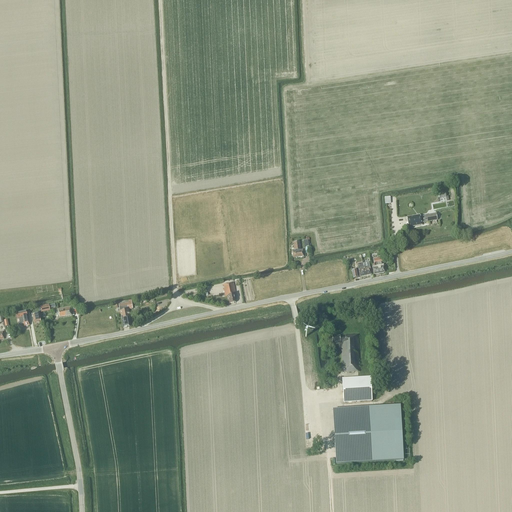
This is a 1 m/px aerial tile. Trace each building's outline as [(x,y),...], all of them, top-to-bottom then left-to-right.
[(421,223),(437,220),(436,214),(420,217),(419,215),(406,217),(408,227),(421,225),(421,223)] [(294,251),(293,251),(292,251),(293,258),(303,256),(302,250),(300,250),(299,242),(293,243),(294,251)] [(373,275),(385,273),(383,265),(381,265),(381,263),(382,262),(382,258),(373,259),(375,267),(372,267),(373,275)] [(364,269),(364,267),(363,263),(357,264),(358,268),(355,269),(351,269),(352,271),(353,279),(357,278),(357,277),(360,277),(365,276),(364,269)] [(234,297),(236,297),(235,295),(233,283),(223,285),(224,289),(223,289),(225,297),(227,296),(227,299),(228,299),(229,304),(235,302),(234,297)] [(129,319),(128,310),(133,309),(131,301),(128,302),(129,303),(118,305),(120,312),(123,328),(124,328),(126,328),(127,327),(129,327),(127,319),(129,319)] [(59,317),(71,315),(70,307),(58,310),(59,317)] [(24,327),(29,326),(28,318),(26,318),(25,314),(18,315),(20,324),(23,324),(24,327)] [(359,372),(358,340),(357,335),(332,337),(332,340),(331,340),(332,344),(338,344),(339,346),(340,347),(342,373),(354,372),(354,378),(342,379),(343,403),(371,401),(370,377),(358,378),(358,372),(359,372)] [(400,406),(332,409),(335,464),(402,460),(400,406)]
